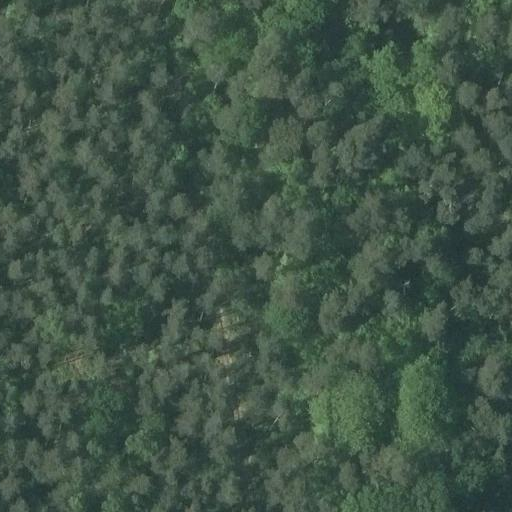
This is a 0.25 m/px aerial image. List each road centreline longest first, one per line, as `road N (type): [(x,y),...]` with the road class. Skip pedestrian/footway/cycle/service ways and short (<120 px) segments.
road 1 (track): [(152,0),(243,511)]
road 2 (track): [(511,214),(354,106),(162,0)]
